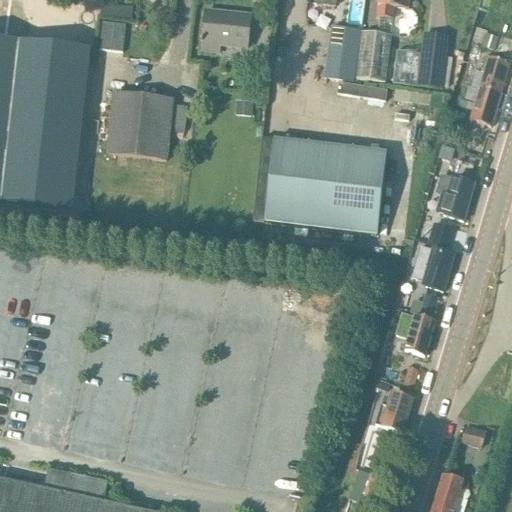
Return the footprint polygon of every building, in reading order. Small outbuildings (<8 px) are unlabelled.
[(362,33),(356,81),(384,84),(390,36),(392,20),(394,20),(395,9),(407,11),(408,0),(381,0),(380,7),(377,7),(376,18),(379,18),(377,35),(376,35),(362,33)] [(101,5),(100,18),(119,20),(120,7),(101,5)] [(120,7),(119,20),(131,21),(132,8),(120,7)] [(247,50),(251,16),(205,11),(201,52),(219,54),(220,48),(247,50)] [(102,23),(99,50),(110,52),(122,53),(125,26),(114,25),(102,23)] [(359,32),(331,28),(324,79),(351,83),(359,32)] [(494,53),(499,39),(486,36),(487,34),(476,31),(473,40),(483,43),(481,49),(494,53)] [(0,42),(0,205),(69,214),(88,53),(0,42)] [(441,91),(445,58),(420,55),(416,88),(441,91)] [(470,89),(499,97),(509,65),(489,59),(485,58),(480,73),(475,72),(470,89)] [(338,85),(337,95),(384,103),(386,94),(386,92),(338,84),(338,85)] [(499,97),(470,89),(467,88),(463,104),(467,106),(465,112),(473,114),(469,126),(477,129),(479,124),(490,127),(499,97)] [(395,90),(393,102),(442,110),(444,99),(395,90)] [(167,162),(173,102),(173,101),(113,95),(107,156),(167,162)] [(235,117),(252,118),(252,104),(236,103),(235,117)] [(173,129),(185,130),(187,109),(175,107),(173,129)] [(377,238),(387,153),(339,147),(263,139),(253,224),(377,238)] [(441,148),(438,160),(441,161),(450,163),(453,151),(445,149),(442,148),(441,148)] [(452,180),(441,217),(464,223),(474,187),(465,184),(452,180)] [(448,252),(454,232),(439,228),(434,248),(448,252)] [(420,250),(412,279),(424,283),(427,284),(425,289),(443,294),(445,289),(454,258),(433,252),(432,253),(420,250)] [(425,297),(420,318),(432,321),(437,300),(425,297)] [(398,298),(394,311),(407,314),(410,301),(398,298)] [(414,321),(402,318),(396,339),(408,342),(405,351),(424,357),(433,325),(414,320),(414,321)] [(376,382),(373,390),(387,394),(389,386),(376,382)] [(402,435),(412,401),(391,394),(387,409),(381,408),(375,427),(381,428),(402,435)] [(480,450),(485,434),(466,428),(461,444),(480,450)] [(0,480),(0,511),(147,511),(152,493),(128,488),(123,507),(104,503),(108,484),(47,470),(43,490),(0,480)] [(432,509),(442,511),(452,511),(462,482),(442,476),(432,509)] [(370,477),(361,506),(374,509),(375,510),(384,481),(370,477)]
